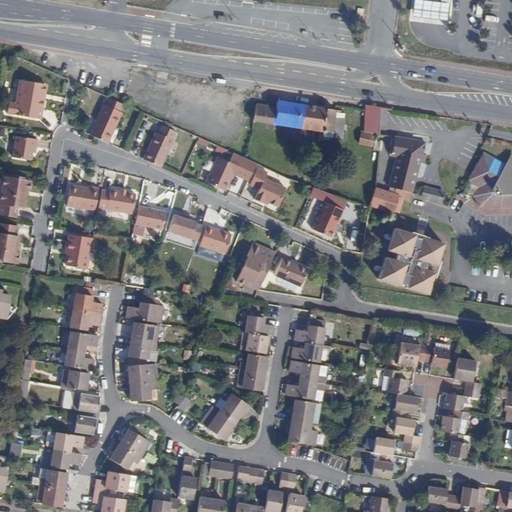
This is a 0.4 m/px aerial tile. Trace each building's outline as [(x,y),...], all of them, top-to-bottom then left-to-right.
[(431,0),(419,0),(418,12),(431,14),(431,0)] [(41,98),(44,84),(20,80),(15,104),(9,102),(7,113),(40,119),(44,98),(41,98)] [(122,112),(121,112),(124,104),(108,97),(104,105),(103,104),(89,135),(101,140),(108,143),(122,112)] [(276,107),(256,104),(253,121),(265,123),(321,131),(320,134),(323,134),(323,136),(332,137),(336,110),(277,101),(276,107)] [(365,105),(363,131),(379,134),(381,107),(365,105)] [(336,110),(332,137),(337,138),(341,111),(336,110)] [(156,132),(144,159),(154,164),(160,167),(173,140),(176,132),(162,126),(158,134),(156,132)] [(36,148),(37,140),(16,136),(13,157),(31,161),(33,147),(36,148)] [(395,160),(391,187),(396,188),(394,194),(398,195),(398,194),(403,196),(405,191),(411,193),(413,180),(417,182),(418,177),(414,177),(417,163),(420,163),(422,154),(425,142),(395,137),(392,159),(395,160)] [(467,181),(469,182),(478,187),(474,196),(479,207),(511,206),(511,165),(511,164),(505,165),(484,153),(467,181)] [(232,161),(238,163),(235,174),(249,178),(254,160),(234,154),(232,161)] [(236,166),(217,157),(206,183),(225,191),(236,166)] [(259,190),(254,200),(262,203),(263,201),(277,207),(285,188),(265,179),(267,173),(258,168),(250,186),(259,190)] [(24,177),(12,176),(12,177),(4,176),(0,198),(0,204),(1,204),(0,209),(0,215),(16,218),(17,207),(23,208),(25,191),(29,192),(31,180),(23,179),(24,177)] [(478,187),(469,182),(463,193),(470,196),(474,196),(478,187)] [(95,211),(99,188),(91,187),(91,189),(70,185),(67,206),(95,211)] [(421,195),(441,201),(444,193),(424,187),(421,195)] [(375,189),(370,206),(393,213),(393,211),(398,212),(403,196),(398,194),(398,195),(394,194),(375,189)] [(109,191),(101,190),(98,208),(132,213),(135,194),(109,190),(109,191)] [(343,210),(325,202),(313,230),(331,238),(343,210)] [(166,211),(139,206),(135,224),(162,230),(166,211)] [(195,222),(173,215),(168,231),(197,241),(202,226),(195,223),(195,222)] [(18,226),(0,223),(0,259),(2,260),(1,261),(17,264),(19,252),(16,251),(19,237),(17,236),(18,226)] [(232,235),(206,226),(200,246),(225,254),(232,235)] [(414,237),(415,235),(394,228),(387,250),(397,253),(395,260),(385,257),(378,279),(399,286),(399,284),(407,286),(406,288),(427,295),(434,272),(424,269),(426,262),(436,265),(443,244),(422,237),(421,240),(414,237)] [(416,228),(415,235),(414,237),(421,240),(422,237),(424,231),(416,228)] [(92,238),(69,234),(66,250),(69,251),(66,266),(87,269),(92,238)] [(263,247),(253,243),(247,256),(250,258),(247,263),(245,269),(242,267),(236,281),(246,285),(247,283),(251,285),(250,287),(258,291),(275,252),(267,249),(266,252),(261,250),(263,247)] [(308,270),(282,258),(274,275),(300,287),(308,270)] [(0,316),(5,318),(9,295),(0,294),(0,293),(0,316)] [(75,293),(72,310),(101,315),(103,304),(92,302),(93,296),(75,293)] [(127,306),(125,317),(155,322),(162,323),(164,306),(157,305),(158,301),(153,300),(152,304),(144,303),(139,302),(138,308),(127,306)] [(101,315),(72,310),(69,328),(88,331),(89,325),(99,327),(101,315)] [(247,315),(245,332),(269,336),(273,337),(275,326),(265,324),(265,318),(247,315)] [(133,322),(130,339),(156,343),(158,335),(152,334),(154,325),(133,322)] [(304,342),(322,345),(325,328),(307,325),(306,331),(295,329),(294,340),(304,342)] [(70,332),(67,348),(85,351),(86,346),(97,347),(99,336),(70,332)] [(245,332),(242,332),(240,349),(266,353),(269,336),(245,332)] [(156,343),(130,339),(127,356),(148,360),(150,350),(155,351),(156,343)] [(426,346),(427,341),(420,340),(419,345),(400,342),(397,364),(415,367),(416,360),(424,361),(426,346)] [(290,358),(319,362),(322,345),(304,342),(303,349),(292,347),(290,358)] [(426,346),(424,361),(431,362),(430,366),(446,369),(450,345),(436,343),(435,348),(426,346)] [(85,351),(67,348),(64,366),(93,370),(94,360),(84,358),(85,351)] [(240,362),(239,370),(265,374),(266,367),(267,356),(247,353),(245,363),(240,362)] [(476,361),(457,358),(454,379),(466,381),(465,388),(480,391),(481,384),(472,382),(476,361)] [(324,384),(325,384),(326,377),(318,376),(319,365),(290,360),(288,371),(299,373),(298,379),(324,384)] [(129,384),(155,381),(155,373),(149,374),(148,364),(127,366),(129,384)] [(328,366),(319,365),(318,376),(326,377),(328,366)] [(396,394),(406,395),(408,380),(398,378),(400,371),(384,369),(383,376),(389,377),(387,392),(396,394)] [(60,386),(86,390),(89,374),(63,370),(60,386)] [(265,374),(239,370),(236,387),(262,391),(265,374)] [(324,384),(298,379),(297,386),(286,384),(284,395),(314,400),(315,390),(321,391),(323,389),(324,384)] [(156,390),(155,381),(129,384),(130,401),(151,399),(151,390),(156,390)] [(480,391),(465,388),(463,396),(463,397),(446,394),(443,408),(453,410),(463,411),(465,398),(478,400),(480,391)] [(230,393),(218,410),(236,423),(240,417),(244,412),(246,414),(250,407),(230,393)] [(72,402),(71,409),(97,413),(99,397),(80,394),(79,403),(72,402)] [(173,401),(186,411),(191,403),(179,394),(173,401)] [(415,413),(418,397),(406,395),(396,394),(393,416),(396,417),(407,419),(408,412),(415,413)] [(291,420),(312,424),(315,403),(294,400),(291,420)] [(206,428),(218,410),(211,405),(199,423),(206,428)] [(236,423),(218,410),(206,428),(225,442),(231,434),(229,433),(232,428),(236,423)] [(441,423),(440,431),(450,433),(459,434),(462,419),(468,420),(469,412),(463,411),(453,410),(452,418),(442,416),(441,423)] [(96,418),(71,414),(69,422),(75,423),(74,432),(93,436),(96,418)] [(403,442),(419,444),(420,437),(412,435),(414,420),(407,419),(396,417),(393,433),(404,435),(403,442)] [(287,442),(316,446),(318,431),(310,430),(312,424),(291,420),(287,442)] [(150,443),(128,429),(119,444),(141,458),(150,443)] [(54,448),(56,432),(48,431),(46,444),(48,447),(54,448)] [(84,437),(56,432),(54,448),(53,449),(69,452),(70,446),(82,448),(84,437)] [(450,433),(449,440),(451,441),(449,456),(467,459),(469,444),(464,443),(465,435),(459,434),(450,433)] [(373,452),(378,453),(392,455),(394,440),(375,437),(373,452)] [(402,450),(417,452),(418,448),(419,444),(403,442),(402,450)] [(137,465),(141,458),(119,444),(109,459),(127,470),(132,462),(137,465)] [(53,449),(50,467),(68,470),(69,464),(79,466),(81,454),(69,452),(53,449)] [(373,460),(371,475),(389,478),(393,456),(392,455),(378,453),(377,460),(373,460)] [(192,458),(185,456),(182,471),(190,473),(192,458)] [(208,476),(216,477),(218,462),(211,461),(208,476)] [(218,462),(216,477),(231,480),(234,465),(218,462)] [(249,467),(240,465),(238,476),(247,477),(249,467)] [(238,476),(237,482),(253,484),(256,468),(249,467),(247,477),(238,476)] [(67,473),(39,468),(37,478),(39,478),(38,486),(65,490),(67,473)] [(261,486),(264,470),(256,468),(253,484),(261,486)] [(127,492),(130,475),(106,471),(105,480),(96,479),(95,485),(94,491),(109,493),(110,489),(127,492)] [(289,474),(281,472),(278,488),(286,489),(289,474)] [(289,474),(286,489),(294,490),(296,475),(289,474)] [(178,497),(193,500),(196,478),(181,475),(178,497)] [(65,490),(38,486),(37,494),(42,495),(41,504),(62,507),(65,490)] [(451,511),(454,495),(447,494),(448,489),(429,486),(426,502),(444,505),(444,510),(451,511)] [(461,496),(454,495),(451,511),(457,511),(458,511),(459,505),(475,508),(476,502),(478,490),(462,487),(461,496)] [(486,489),(478,487),(478,490),(476,502),(484,503),(486,489)] [(268,489),(264,511),(266,511),(278,511),(282,492),(268,489)] [(109,497),(109,493),(94,491),(93,497),(93,503),(101,504),(99,511),(123,511),(125,500),(109,497)] [(301,511),(304,496),(289,493),(285,511),(301,511)] [(387,511),(390,499),(371,496),(369,511),(363,510),(362,511),(387,511)] [(209,511),(212,499),(200,497),(196,511),(209,511)] [(153,500),(150,511),(175,511),(178,499),(172,498),(171,502),(153,499),(153,500)] [(222,511),(224,501),(212,499),(209,511),(222,511)] [(235,511),(248,511),(250,504),(237,502),(235,511)]
